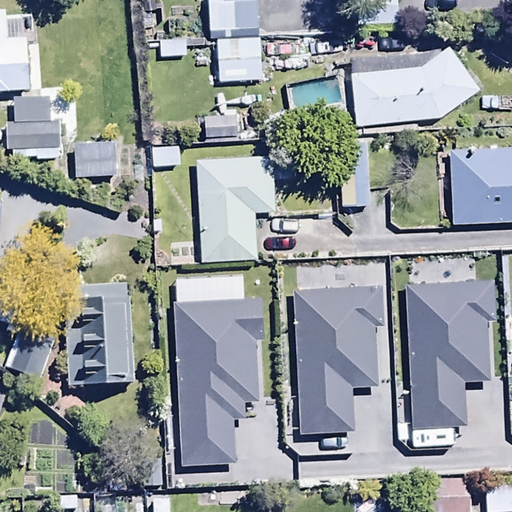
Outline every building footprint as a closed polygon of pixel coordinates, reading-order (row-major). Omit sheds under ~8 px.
[(206,0),(208,41),(214,41),(257,40),(255,0),(206,0)] [(351,0),(353,29),(396,26),(394,0),(351,0)] [(0,97),(26,96),(21,20),(3,21),(2,13),(0,12),(0,97)] [(257,40),(214,41),(215,85),(258,84),(257,40)] [(158,43),(159,60),(185,59),(184,42),(158,43)] [(446,50),(416,71),(348,78),(353,129),(437,120),(476,92),(446,50)] [(3,127),(4,153),(57,152),(56,124),(47,124),(46,101),(11,102),(12,126),(3,127)] [(201,120),(202,142),(234,141),(233,119),(201,120)] [(343,139),(343,148),(337,148),(337,210),(366,210),(365,147),(361,147),(361,139),(343,139)] [(113,147),(72,149),(73,185),(114,183),(113,147)] [(511,151),(448,153),(449,226),(511,224),(511,151)] [(270,158),(193,162),(198,267),(254,264),(252,217),(273,216),(270,158)] [(27,286),(0,274),(0,327),(8,331),(27,286)] [(61,290),(65,390),(131,388),(128,287),(61,290)] [(33,382),(50,342),(19,328),(2,369),(33,382)] [(159,490),(159,462),(138,463),(139,491),(159,490)] [(414,484),(415,511),(468,511),(467,482),(414,484)] [(511,511),(511,489),(481,492),(482,511),(511,511)] [(141,511),(141,500),(122,501),(122,511),(141,511)] [(169,511),(169,501),(149,501),(149,511),(169,511)]
